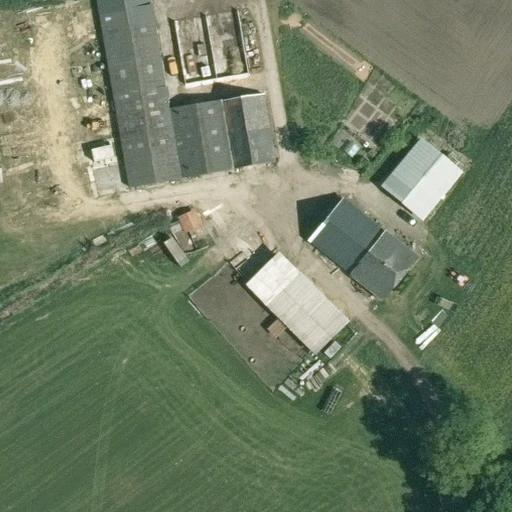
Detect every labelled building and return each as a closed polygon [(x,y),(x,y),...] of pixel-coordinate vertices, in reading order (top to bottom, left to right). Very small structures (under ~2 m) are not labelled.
[(97,0),(129,187),(180,179),(168,111),(149,0),(97,0)] [(263,95),(221,102),(232,170),(275,163),(263,95)] [(221,102),(168,111),(180,179),(231,170),(221,102)] [(453,168),(426,146),(388,192),(415,214),(453,168)] [(361,189),(366,176),(327,161),(322,174),(361,189)] [(251,191),(251,181),(233,182),(234,192),(251,191)] [(203,195),(204,210),(244,208),(243,193),(203,195)] [(309,242),(350,276),(350,275),(382,301),(417,258),(385,232),(384,233),(344,200),(309,242)] [(204,211),(186,217),(191,234),(210,229),(204,211)] [(223,284),(243,309),(277,283),(258,257),(223,284)] [(267,305),(295,333),(316,354),(348,321),(300,272),(267,305)]
